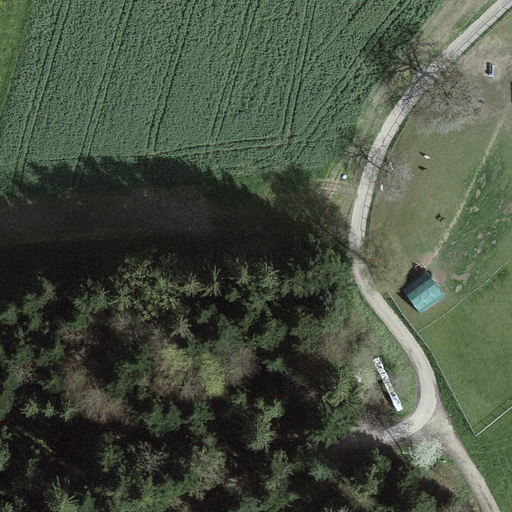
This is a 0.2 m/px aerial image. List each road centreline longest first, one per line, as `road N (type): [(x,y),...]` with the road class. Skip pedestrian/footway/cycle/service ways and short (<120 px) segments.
road 1 (track): [(510,0),(375,155),(352,239),(361,279),(416,354),(431,390),(435,432)]
road 2 (track): [(435,432),(201,439),(0,407)]
